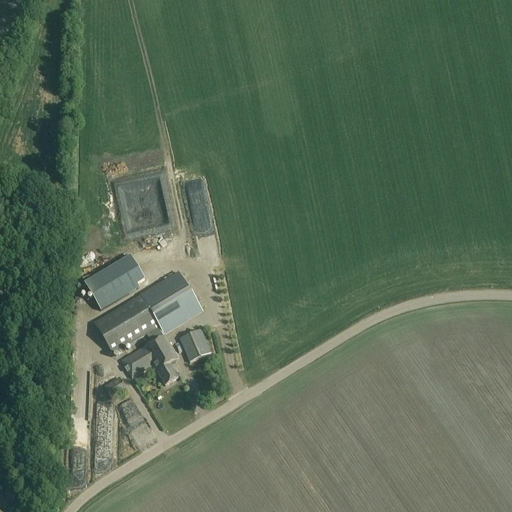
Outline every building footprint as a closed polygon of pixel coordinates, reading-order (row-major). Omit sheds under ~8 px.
[(123,205),(121,195),(106,197),(105,190),(101,190),(104,215),(110,215),(111,225),(136,222),(133,204),(123,205)] [(131,257),(84,284),(101,312),(140,289),(138,285),(145,281),(131,257)] [(146,336),(152,345),(143,351),(122,364),(127,372),(132,381),(142,374),(153,368),(156,373),(157,373),(165,387),(178,379),(174,373),(170,366),(174,363),(179,361),(172,349),(165,338),(141,298),(95,325),(113,355),(146,336)] [(180,341),(190,364),(211,355),(201,332),(180,341)] [(122,383),(107,392),(112,400),(112,401),(113,400),(127,392),(122,383)] [(105,422),(122,449),(131,443),(124,431),(112,411),(103,416),(106,421),(105,422)]
